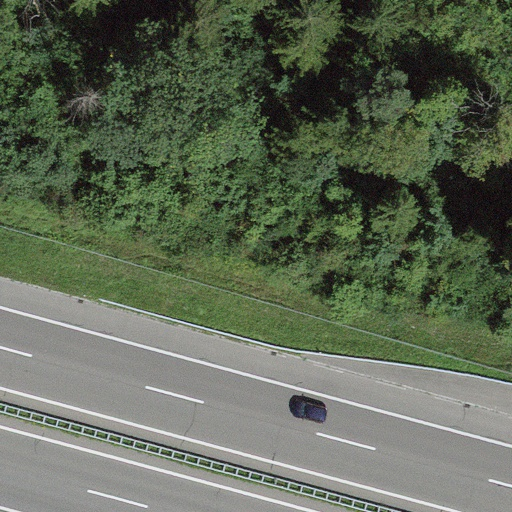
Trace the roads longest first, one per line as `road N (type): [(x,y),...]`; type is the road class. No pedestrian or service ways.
road 1 (motorway): [(511,486),(0,346)]
road 2 (motorway): [(0,470),(153,511)]
